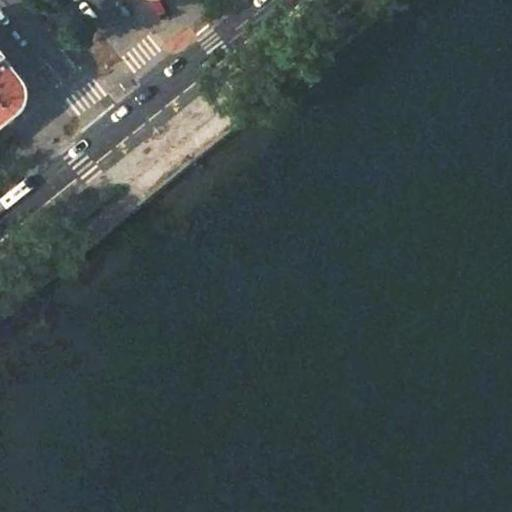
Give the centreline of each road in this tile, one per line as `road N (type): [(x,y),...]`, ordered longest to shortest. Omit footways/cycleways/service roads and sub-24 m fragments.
road 1 (unclassified): [(13,0),(114,130)]
road 2 (primary): [(0,224),(114,130)]
road 3 (primary): [(165,88),(275,0)]
